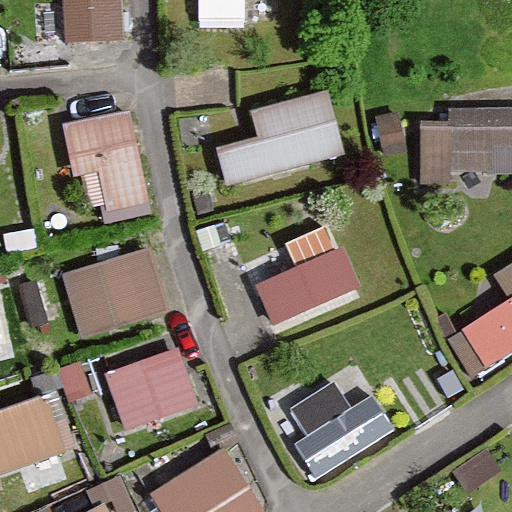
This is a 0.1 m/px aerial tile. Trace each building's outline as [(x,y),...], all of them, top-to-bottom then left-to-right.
[(123,0),(62,0),(65,47),(125,45),(123,0)] [(199,0),(199,26),(246,26),(245,0),(199,0)] [(256,140),(216,150),(226,189),(342,160),(326,95),(250,114),(256,140)] [(511,101),(416,102),(417,181),(511,180),(511,101)] [(122,118),(55,132),(73,220),(140,206),(122,118)] [(143,253),(59,278),(79,347),(164,322),(143,253)] [(345,253),(257,290),(273,329),(361,292),(345,253)] [(511,264),(442,309),(482,371),(511,351),(511,264)] [(0,307),(0,352),(11,350),(0,307)] [(171,350),(97,376),(117,433),(191,407),(171,350)] [(352,372),(275,421),(313,480),(390,431),(352,372)] [(50,402),(0,416),(0,481),(68,461),(50,402)] [(258,511),(226,454),(149,498),(157,511),(258,511)] [(107,511),(101,500),(78,511),(107,511)]
